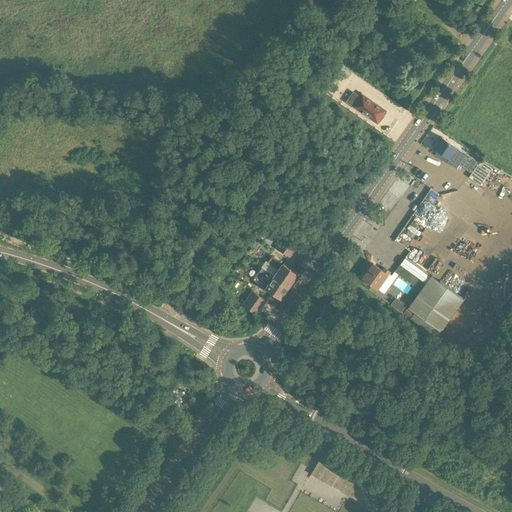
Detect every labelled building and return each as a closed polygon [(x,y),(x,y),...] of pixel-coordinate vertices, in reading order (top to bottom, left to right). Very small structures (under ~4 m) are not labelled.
[(324,92),(331,97),(338,87),(331,82),(324,92)] [(352,107),(377,124),(378,123),(379,123),(386,113),(386,112),(387,111),(361,94),(352,107)] [(457,169),(459,165),(470,173),(478,162),(441,137),(434,148),(449,158),(446,162),(457,169)] [(480,186),(492,168),(483,162),(478,164),(469,178),(480,186)] [(273,231),(263,224),(259,229),(269,236),(273,231)] [(288,257),(297,245),(284,237),(276,248),(288,257)] [(273,278),(288,289),(298,274),(283,264),(282,264),(272,257),(267,263),(278,270),(274,277),(273,278)] [(440,331),(476,283),(442,259),(408,308),(440,331)] [(378,289),(390,272),(384,268),(382,271),(373,264),(362,278),(378,289)] [(414,286),(419,278),(400,265),(394,272),(414,286)] [(288,289),(273,278),(274,277),(261,268),(253,280),(254,281),(265,289),(280,299),(288,289)] [(266,301),(252,291),(242,305),(256,315),(266,301)] [(404,314),(411,319),(415,314),(407,308),(404,314)] [(311,475),(376,511),(383,498),(348,478),(352,470),(323,454),(311,475)]
